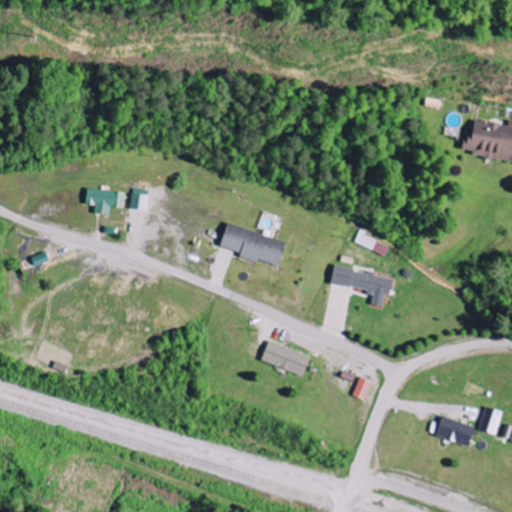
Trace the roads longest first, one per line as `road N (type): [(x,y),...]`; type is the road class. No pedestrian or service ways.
road 1 (residential): [(477,511),(377,481),(323,482),(259,468),(96,410),(0,386)]
road 2 (residential): [(340,511),(390,388),(419,356),(511,337)]
